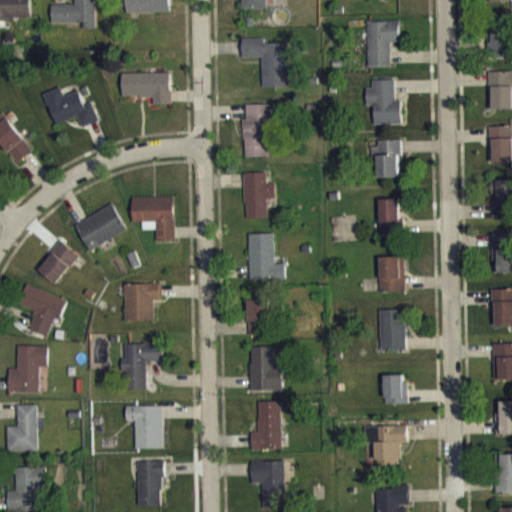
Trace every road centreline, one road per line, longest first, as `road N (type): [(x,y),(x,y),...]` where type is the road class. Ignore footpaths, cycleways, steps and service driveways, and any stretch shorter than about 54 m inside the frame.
road 1 (residential): [(202,0),(217,511)]
road 2 (residential): [(441,0),(445,511)]
road 3 (residential): [(207,143),(96,170),(6,228)]
